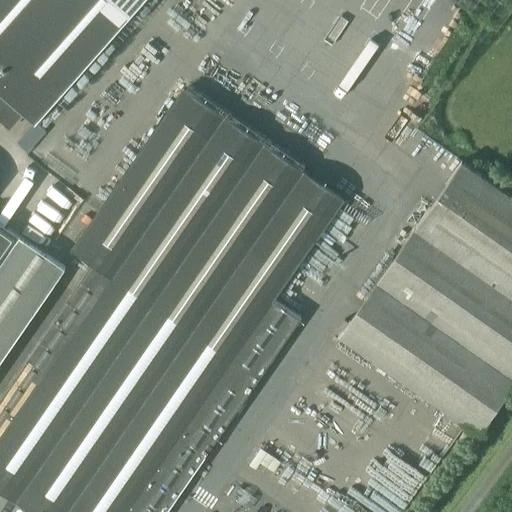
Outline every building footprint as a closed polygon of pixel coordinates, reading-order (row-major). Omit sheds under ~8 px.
[(0,0),(0,90),(26,113),(36,122),(143,0),(0,0)] [(0,398),(0,487),(34,511),(166,511),(301,317),(274,299),(343,199),(186,91),(76,247),(96,262),(0,398)] [(36,122),(18,144),(28,153),(46,131),(36,122)] [(340,336),(480,434),(511,387),(511,194),(462,159),(340,336)] [(0,363),(25,327),(66,267),(20,235),(0,220),(0,363)]
